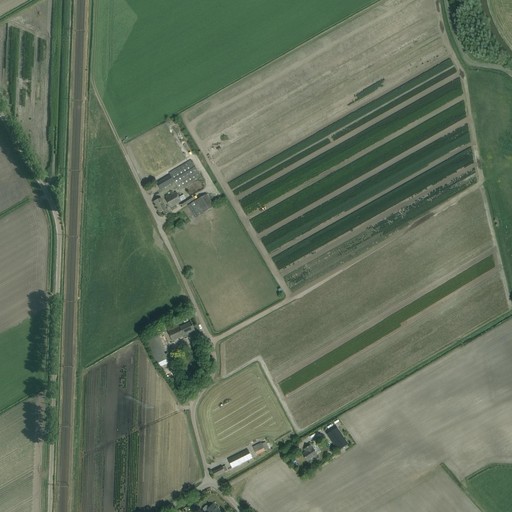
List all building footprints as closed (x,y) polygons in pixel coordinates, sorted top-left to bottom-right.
[(170,175),(156,183),(160,190),(174,182),(179,190),(201,177),(191,160),(169,173),(170,175)] [(168,195),(165,197),(170,207),(186,199),(183,195),(179,197),(176,193),(169,197),(168,195)] [(191,204),(198,216),(214,207),(207,194),(191,204)] [(161,199),(154,202),(159,213),(163,211),(164,215),(169,213),(167,209),(166,209),(161,199)] [(178,324),(166,329),(172,341),(184,336),(183,336),(194,330),(191,322),(179,327),(178,324)] [(161,334),(146,341),(157,364),(167,360),(163,351),(168,349),(161,334)] [(337,428),(327,434),(338,451),(339,450),(339,451),(340,451),(341,451),(341,450),(342,450),(343,449),(343,448),(344,447),(345,447),(346,447),(347,447),(347,446),(348,446),(349,445),(349,444),(348,442),(347,443),(337,428)] [(261,443),(253,447),(256,454),(268,448),(265,442),(262,444),(261,443)] [(306,452),(303,454),(307,461),(317,455),(311,445),(304,449),(306,452)] [(228,460),(232,468),(252,458),(248,450),(228,460)] [(215,477),(228,470),(225,466),(213,472),(215,477)]
